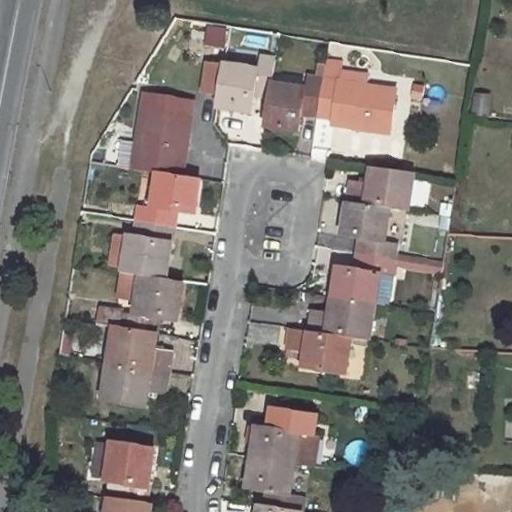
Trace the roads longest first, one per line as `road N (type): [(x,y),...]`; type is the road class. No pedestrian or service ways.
road 1 (residential): [(192,511),(226,289),(241,263)]
road 2 (residential): [(241,263),(230,230),(235,192),(248,177),(289,175),(305,192),(306,220)]
